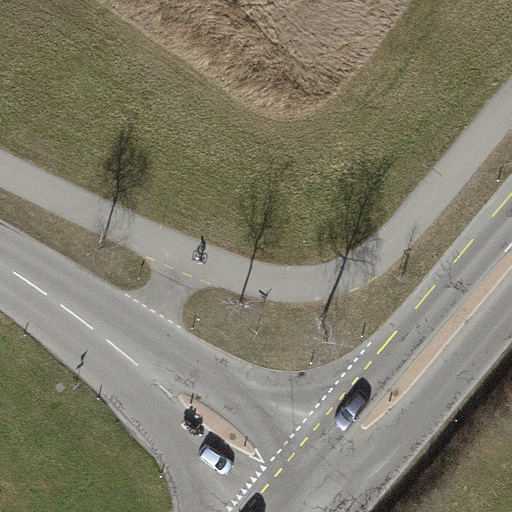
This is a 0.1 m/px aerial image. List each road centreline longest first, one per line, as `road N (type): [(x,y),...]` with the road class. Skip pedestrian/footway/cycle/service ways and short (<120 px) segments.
road 1 (tertiary): [(310,508),(132,356),(0,264)]
road 2 (secondary): [(511,261),(310,508)]
